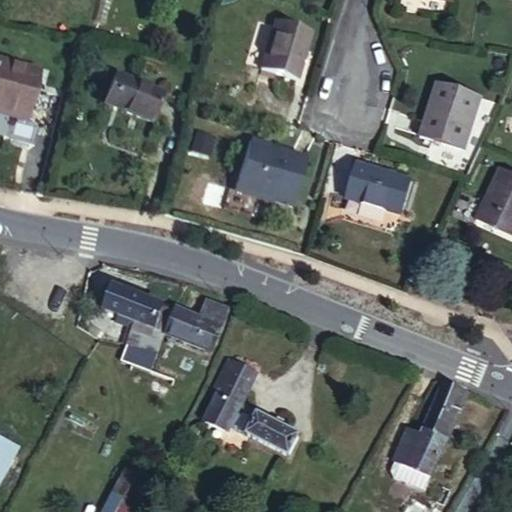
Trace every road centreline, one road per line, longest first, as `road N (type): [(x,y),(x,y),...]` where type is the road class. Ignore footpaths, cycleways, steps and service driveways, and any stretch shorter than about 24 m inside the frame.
road 1 (tertiary): [(0,221),(227,272),(511,385)]
road 2 (unknown): [(446,359),(360,511)]
